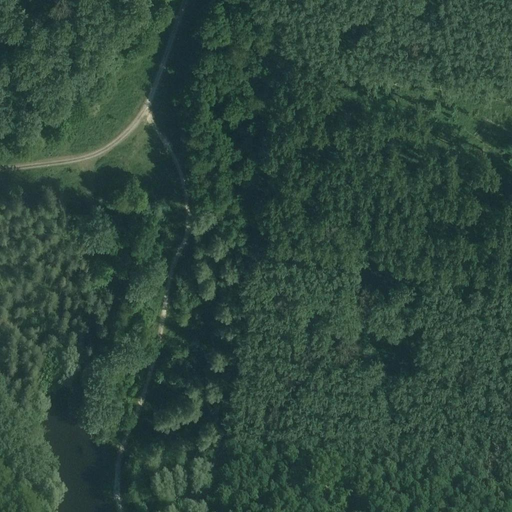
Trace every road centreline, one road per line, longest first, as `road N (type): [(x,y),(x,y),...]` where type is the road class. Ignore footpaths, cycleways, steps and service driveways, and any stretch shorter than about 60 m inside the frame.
road 1 (track): [(125,511),(116,475),(194,218),(186,177),(143,110),(187,0)]
road 2 (track): [(143,110),(107,148),(0,169)]
